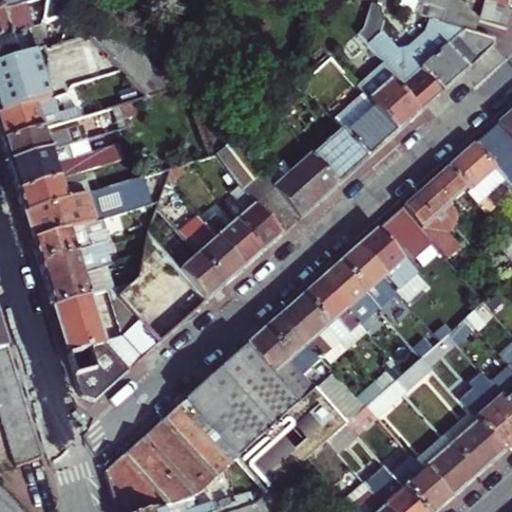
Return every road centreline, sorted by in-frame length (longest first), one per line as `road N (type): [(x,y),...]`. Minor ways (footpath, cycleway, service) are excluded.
road 1 (residential): [(69,461),(511,73)]
road 2 (tertiary): [(69,461),(0,236)]
